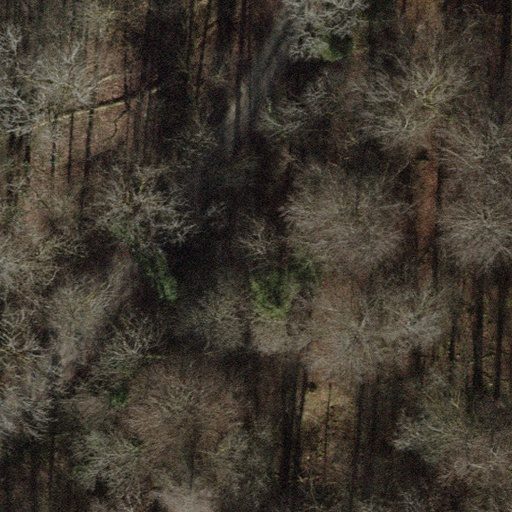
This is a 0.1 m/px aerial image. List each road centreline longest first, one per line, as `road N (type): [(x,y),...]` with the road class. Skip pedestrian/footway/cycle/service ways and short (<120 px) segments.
road 1 (track): [(317,0),(222,170),(0,426)]
road 2 (track): [(179,220),(288,176),(485,0)]
